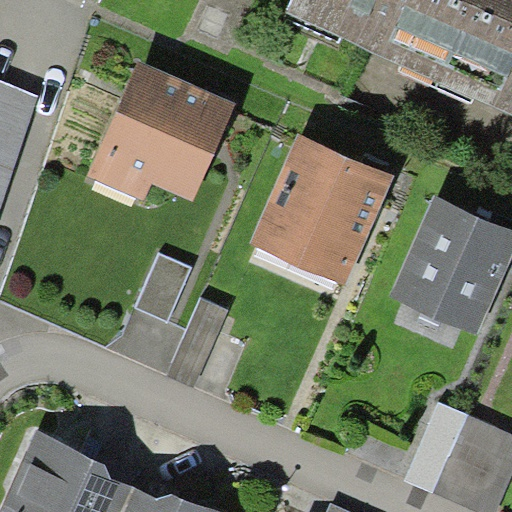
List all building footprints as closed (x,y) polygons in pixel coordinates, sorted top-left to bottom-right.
[(511,0),(291,0),(287,11),(511,111),(511,0)] [(236,109),(142,67),(88,187),(139,210),(151,182),(194,201),(236,109)] [(399,184),(303,141),(254,250),(350,293),(399,184)] [(511,267),(511,235),(432,200),(386,302),(478,343),(511,267)] [(190,262),(157,249),(134,306),(167,319),(190,262)] [(201,297),(166,377),(191,388),(226,308),(201,297)] [(494,511),(511,471),(511,429),(438,399),(405,477),(489,511),(494,511)] [(127,511),(143,474),(38,429),(2,511),(127,511)] [(233,511),(143,474),(127,511),(233,511)]
